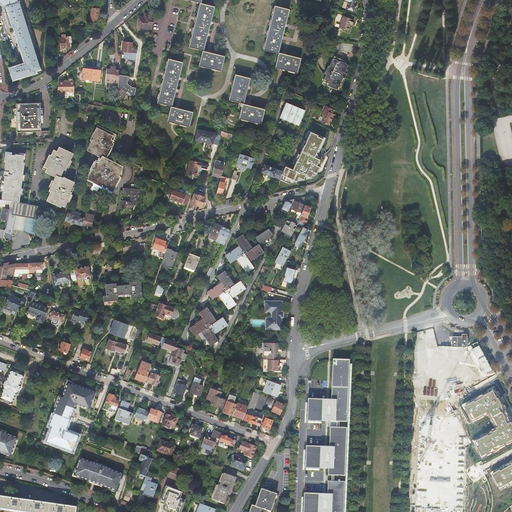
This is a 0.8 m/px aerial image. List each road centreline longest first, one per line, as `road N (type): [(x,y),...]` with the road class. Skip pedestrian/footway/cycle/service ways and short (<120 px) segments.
road 1 (unclassified): [(0,260),(325,191)]
road 2 (unclassified): [(273,444),(0,340)]
road 3 (secondary): [(475,286),(466,46)]
road 4 (secondary): [(466,46),(456,93),(456,285)]
road 5 (unclassified): [(325,191),(361,62),(367,0)]
road 6 (unclassified): [(291,352),(293,311),(325,191)]
road 7 (unclassified): [(448,312),(291,352)]
road 8 (residential): [(0,98),(48,76),(113,23)]
road 9 (unclassified): [(124,511),(0,469)]
